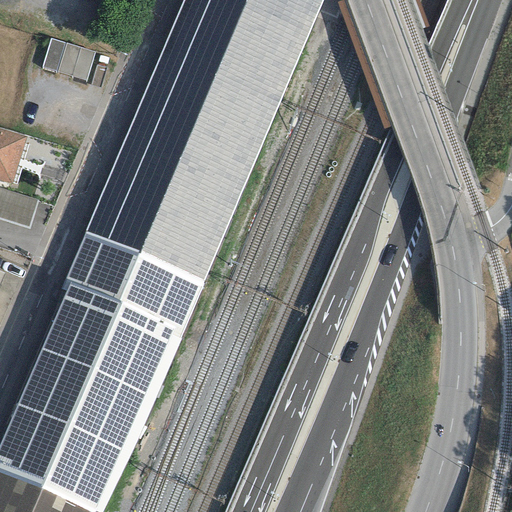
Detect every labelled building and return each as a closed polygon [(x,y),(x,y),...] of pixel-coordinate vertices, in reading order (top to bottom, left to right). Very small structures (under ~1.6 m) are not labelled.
[(322,0),(183,0),(66,279),(71,281),(182,330),(317,15),(322,0)] [(48,39),(41,70),(86,80),(93,50),(48,39)] [(25,151),(0,144),(0,193),(12,197),(25,151)] [(100,511),(182,330),(71,281),(0,444),(0,469),(96,511),(100,511)] [(96,511),(0,469),(0,511),(96,511)]
